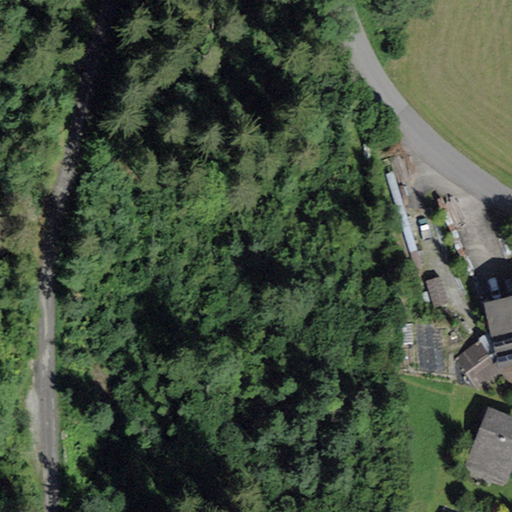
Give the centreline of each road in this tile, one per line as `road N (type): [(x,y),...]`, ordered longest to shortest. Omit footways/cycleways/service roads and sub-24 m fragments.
road 1 (residential): [(53,511),(46,273),(111,0)]
road 2 (residential): [(511,202),(456,166),(380,90),(341,0)]
